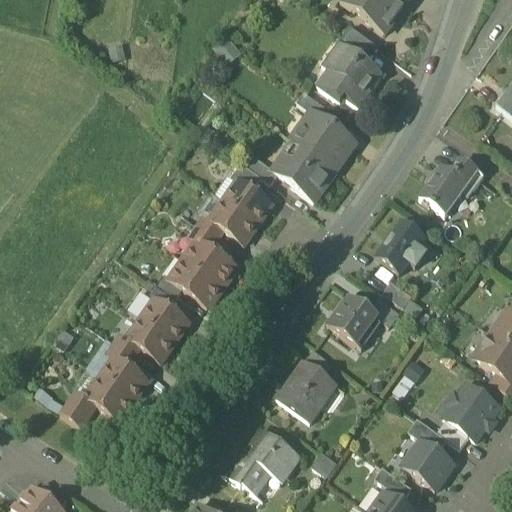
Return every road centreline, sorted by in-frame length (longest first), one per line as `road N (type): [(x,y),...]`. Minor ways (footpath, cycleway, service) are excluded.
road 1 (residential): [(335,260),(293,231),(116,485)]
road 2 (residential): [(335,260),(157,511)]
road 3 (residential): [(462,0),(426,124),(335,260)]
